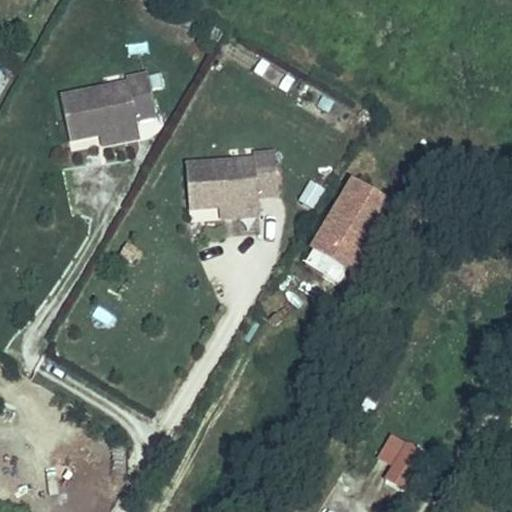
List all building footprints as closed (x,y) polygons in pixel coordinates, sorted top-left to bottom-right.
[(162,112),(153,66),(132,71),(134,83),(67,96),(76,137),(108,131),(110,131),(108,123),(117,121),(118,127),(142,122),(143,122),(142,116),(162,112)] [(145,135),(142,122),(118,127),(117,121),(108,123),(110,131),(108,131),(110,142),(145,135)] [(285,192),(282,144),(260,146),(260,158),(237,159),(192,162),(196,205),(227,203),(230,203),(230,195),(239,195),(239,201),(265,199),(264,194),(285,192)] [(308,182),(298,205),(314,212),(324,189),(308,182)] [(353,187),(305,269),(338,286),(391,206),(353,187)] [(266,211),(265,199),(239,201),(239,195),(230,195),(230,203),(227,203),(227,214),(266,211)] [(95,307),(90,320),(111,328),(116,315),(95,307)] [(409,493),(424,451),(386,437),(371,479),(409,493)]
